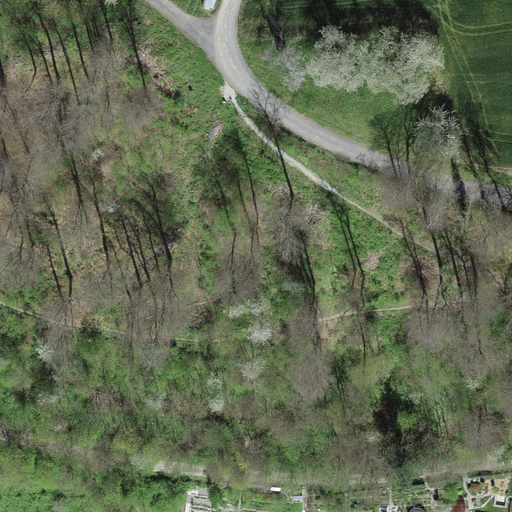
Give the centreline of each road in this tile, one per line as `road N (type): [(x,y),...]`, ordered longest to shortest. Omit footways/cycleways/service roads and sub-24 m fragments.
road 1 (track): [(0,434),(114,463),(358,484),(511,461)]
road 2 (unclassified): [(218,52),(232,76),(341,145),(449,185),(511,194)]
